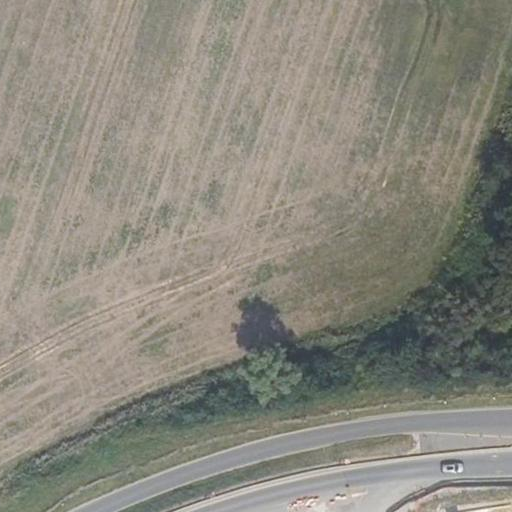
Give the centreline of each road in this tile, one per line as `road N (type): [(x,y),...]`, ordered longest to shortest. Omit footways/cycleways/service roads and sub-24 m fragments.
road 1 (primary): [(511,418),(376,425),(274,443),(85,511)]
road 2 (primary): [(221,511),(350,476),(511,460)]
